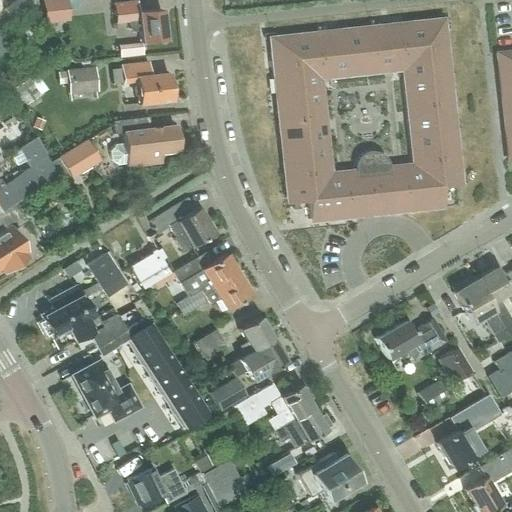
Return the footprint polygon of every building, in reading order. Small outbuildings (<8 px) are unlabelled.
[(25,0),(15,0),(12,2),(17,9),(27,2),(25,0)] [(63,0),(40,0),(39,0),(42,24),(66,21),(63,0)] [(134,0),(133,0),(111,3),(113,21),(126,20),(127,29),(130,32),(137,31),(138,42),(162,39),(159,9),(136,11),(134,0)] [(12,2),(2,9),(7,16),(17,9),(12,2)] [(415,210),(414,205),(439,202),(438,186),(454,185),(452,170),(457,169),(454,143),(449,143),(446,115),(451,115),(448,88),(443,89),(440,61),(446,61),(443,34),(438,34),(436,19),(408,22),(408,27),(342,34),(341,29),(271,37),(273,52),(268,52),(271,79),(276,78),(279,106),(274,107),(277,134),(282,133),(285,161),(280,162),(282,188),(288,188),(289,203),(305,201),(307,217),(332,214),(333,219),(365,216),(368,212),(379,211),(382,214),(415,210)] [(511,51),(494,53),(497,80),(511,78),(511,51)] [(117,65),(118,68),(119,83),(132,82),(134,103),(169,100),(166,73),(148,75),(146,61),(117,65)] [(91,66),(62,70),(63,72),(64,84),(65,95),(94,91),(91,66)] [(108,69),(109,84),(119,83),(118,68),(108,69)] [(63,72),(55,72),(56,85),(64,84),(63,72)] [(511,78),(497,80),(500,107),(511,105),(511,78)] [(511,132),(511,105),(500,107),(503,134),(511,132)] [(112,145),(106,148),(107,157),(113,159),(122,159),(122,162),(157,158),(156,152),(174,150),(172,125),(147,128),(146,117),(110,121),(112,134),(119,133),(120,144),(112,145)] [(511,159),(511,132),(503,134),(506,160),(511,159)] [(32,137),(16,148),(25,167),(38,183),(52,172),(32,137)] [(93,154),(84,139),(55,157),(65,173),(93,154)] [(55,157),(49,161),(59,176),(65,173),(55,157)] [(0,211),(12,203),(38,183),(25,167),(0,185),(0,184),(0,211)] [(185,199),(147,221),(154,233),(166,226),(172,237),(171,238),(180,253),(210,234),(209,231),(211,228),(207,221),(203,221),(195,208),(192,210),(185,199)] [(10,230),(23,220),(12,203),(0,211),(0,266),(23,251),(10,230)] [(150,283),(153,287),(172,276),(169,272),(167,274),(159,259),(162,258),(157,249),(128,267),(137,282),(140,289),(150,283)] [(102,253),(84,265),(99,288),(104,296),(122,285),(117,277),(102,253)] [(203,253),(169,272),(172,276),(185,298),(186,297),(198,290),(202,296),(210,290),(235,275),(223,255),(209,263),(203,253)] [(491,267),(470,279),(498,327),(504,336),(511,330),(511,327),(494,298),(506,291),(497,277),(491,267)] [(511,281),(506,272),(497,277),(506,291),(511,301),(511,281)] [(235,275),(210,290),(202,296),(205,301),(207,304),(215,299),(222,311),(247,296),(235,275)] [(480,318),(484,324),(489,333),(498,327),(470,279),(461,285),(459,281),(449,287),(451,291),(449,292),(468,324),(480,318)] [(73,342),(86,335),(94,349),(95,348),(121,332),(122,331),(123,330),(123,329),(114,314),(97,323),(92,314),(90,315),(72,285),(45,301),(49,308),(37,315),(40,321),(35,323),(43,337),(48,334),(50,339),(65,330),(73,342)] [(205,301),(202,296),(198,290),(186,297),(193,308),(205,301)] [(185,298),(174,304),(181,316),(193,308),(186,297),(185,298)] [(139,300),(131,304),(140,319),(144,316),(148,314),(139,300)] [(430,305),(423,309),(428,317),(435,313),(430,305)] [(123,330),(122,331),(127,337),(129,336),(144,327),(148,324),(149,324),(144,316),(140,319),(123,329),(123,330)] [(236,346),(242,355),(242,357),(270,340),(265,332),(268,330),(262,320),(259,322),(257,318),(236,330),(243,342),(236,346)] [(409,359),(429,347),(442,340),(429,318),(408,330),(402,319),(371,338),(383,358),(385,356),(387,359),(396,354),(394,351),(402,347),(409,359)] [(148,324),(144,327),(129,336),(127,337),(125,338),(182,428),(205,413),(148,324)] [(498,327),(489,333),(494,342),(504,336),(498,327)] [(212,330),(191,342),(202,361),(223,348),(212,330)] [(121,332),(95,348),(100,355),(125,338),(127,337),(122,331),(121,332)] [(177,332),(172,335),(177,342),(182,339),(177,332)] [(224,365),(231,377),(242,371),(249,383),(283,362),(281,359),(284,357),(278,347),(275,349),(270,340),(242,357),(242,355),(224,365)] [(452,348),(434,359),(449,382),(466,371),(452,348)] [(503,382),(511,376),(511,351),(511,350),(490,362),(495,370),(485,376),(497,396),(508,390),(503,382)] [(73,369),(68,372),(74,383),(89,411),(92,417),(104,411),(110,421),(136,407),(123,384),(110,391),(100,370),(93,358),(73,369)] [(233,378),(203,394),(213,412),(243,396),(233,378)] [(425,410),(445,397),(435,380),(414,393),(425,410)] [(268,382),(251,393),(230,406),(241,426),(262,414),(259,408),(266,403),(272,414),(263,420),(271,432),(310,408),(305,400),(308,398),(302,388),(299,390),(296,385),(277,397),(268,382)] [(453,431),(434,442),(449,469),(469,457),(468,455),(477,450),(468,435),(467,432),(494,416),(484,398),(483,395),(445,417),(447,420),(453,431)] [(511,404),(499,413),(502,418),(511,411),(511,404)] [(315,417),(310,408),(271,432),(277,442),(297,430),(304,442),(323,431),(321,427),(324,425),(318,415),(315,417)] [(510,469),(511,467),(511,455),(507,447),(500,452),(500,453),(476,467),(481,477),(461,489),(474,511),(487,511),(499,505),(486,484),(510,470),(510,469)] [(200,452),(189,460),(198,474),(210,466),(200,452)] [(340,468),(331,452),(293,474),(304,492),(314,486),(324,503),(358,483),(344,459),(343,460),(346,465),(340,468)] [(285,455),(264,466),(269,477),(290,465),(285,455)] [(221,465),(199,477),(215,509),(238,498),(221,465)] [(147,468),(124,480),(129,489),(126,490),(133,504),(136,502),(138,505),(160,494),(163,503),(183,493),(170,469),(152,479),(147,468)] [(195,472),(184,478),(190,489),(201,483),(195,472)] [(202,511),(194,496),(173,507),(175,511),(202,511)]
